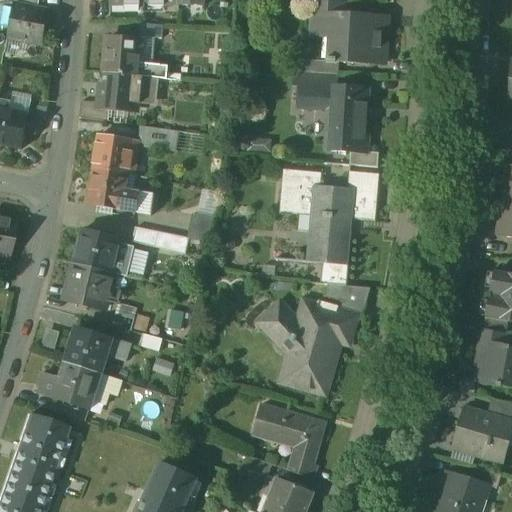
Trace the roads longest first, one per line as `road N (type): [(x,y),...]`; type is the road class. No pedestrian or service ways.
road 1 (residential): [(430,0),(426,125),(398,313),(345,511)]
road 2 (residential): [(392,511),(445,309),(470,130)]
road 3 (residential): [(0,390),(52,194)]
road 4 (residential): [(52,194),(74,0)]
road 5 (residential): [(470,130),(475,0)]
